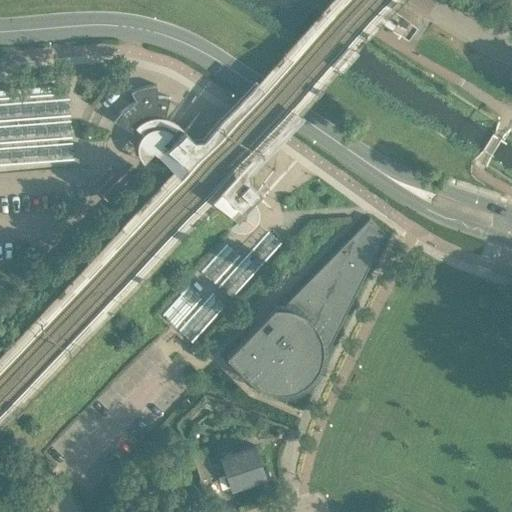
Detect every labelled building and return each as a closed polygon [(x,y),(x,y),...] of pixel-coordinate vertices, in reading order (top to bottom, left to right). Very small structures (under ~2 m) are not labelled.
[(144,86),(131,91),(136,100),(129,104),(123,109),(118,114),(114,120),(132,131),(135,128),(139,124),(143,121),(148,119),(153,117),(158,117),(163,117),(165,118),(170,97),(167,96),(157,95),(157,85),(144,86)] [(175,171),(193,151),(204,139),(203,138),(194,138),(185,129),(180,135),(178,137),(172,132),(154,152),(155,152),(175,171)] [(248,180),(247,172),(247,171),(220,200),(217,203),(236,221),(237,222),(241,217),(254,204),(256,201),(251,197),(253,194),(257,189),(248,180)] [(250,378),(253,381),(259,385),(266,388),(273,390),(280,390),(287,390),(294,388),(301,385),(307,381),(312,375),(316,369),(319,363),(320,363),(384,232),(370,218),(369,217),(281,306),(280,306),(281,307),(260,328),(257,325),(256,324),(226,355),(250,378)] [(226,471),(231,486),(265,475),(255,445),(221,457),(222,460),(209,464),(204,450),(193,453),(202,479),(226,471)] [(135,502),(141,495),(131,485),(124,492),(135,502)]
